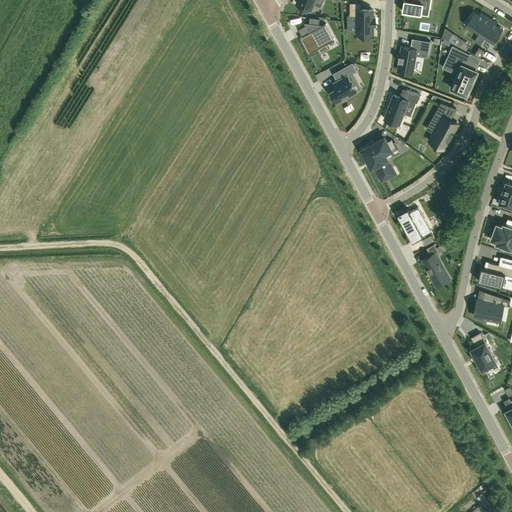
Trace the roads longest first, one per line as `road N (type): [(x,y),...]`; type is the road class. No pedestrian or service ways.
road 1 (track): [(345,511),(123,249),(0,248)]
road 2 (residential): [(377,213),(434,179),(464,147),(511,40)]
road 3 (residential): [(511,123),(462,290),(439,325)]
road 4 (residential): [(391,0),(376,95),(340,145)]
road 5 (residential): [(266,10),(340,145)]
road 6 (residential): [(439,325),(511,458)]
road 7 (residential): [(377,213),(439,325)]
